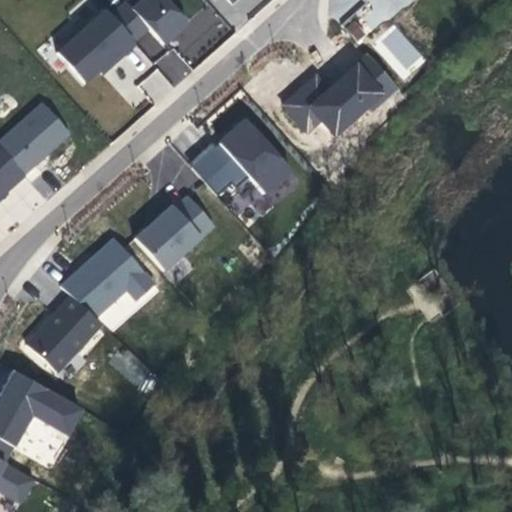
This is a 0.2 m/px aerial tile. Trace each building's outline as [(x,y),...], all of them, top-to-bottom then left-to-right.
[(162,45),(186,23),(165,0),(140,0),(131,9),(125,2),(109,16),(132,41),(147,28),(162,45)] [(375,15),(379,11),(369,1),(343,26),(358,42),(380,20),(375,15)] [(82,82),(97,69),(106,61),(110,66),(134,44),(132,41),(109,16),(104,10),(56,53),(82,82)] [(373,44),(403,79),(425,60),(395,25),(373,44)] [(320,95),(308,82),(281,105),(306,132),(318,121),(332,135),(365,108),(369,112),(397,89),(366,54),(320,95)] [(106,61),(97,69),(101,74),(110,66),(106,61)] [(41,102),(0,138),(0,148),(24,175),(69,134),(41,102)] [(212,192),(226,180),(234,189),(247,177),(262,194),(289,170),(244,120),(214,146),(211,143),(201,151),(204,155),(190,168),(212,192)] [(0,196),(24,175),(0,148),(0,196)] [(204,155),(201,151),(187,164),(190,168),(204,155)] [(133,239),(162,271),(213,226),(186,196),(173,208),(170,205),(159,215),(159,220),(149,229),(144,228),(133,239)] [(159,215),(144,228),(149,229),(159,220),(159,215)] [(70,297),(93,318),(124,290),(134,301),(153,284),(113,239),(95,255),(98,258),(91,264),(88,260),(59,286),(70,297)] [(95,255),(88,260),(91,264),(98,258),(95,255)] [(93,318),(70,297),(25,345),(55,373),(100,324),(93,318)] [(108,365),(144,391),(157,374),(120,348),(108,365)] [(78,408),(10,370),(0,388),(0,397),(29,414),(64,433),(78,408)] [(0,439),(11,445),(29,414),(0,397),(0,439)] [(32,479),(0,460),(0,492),(19,503),(32,479)]
